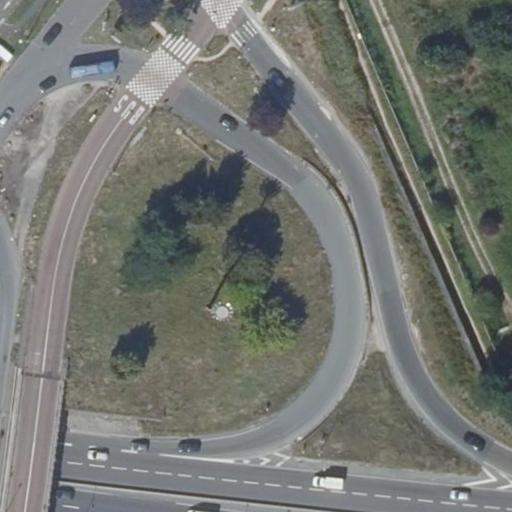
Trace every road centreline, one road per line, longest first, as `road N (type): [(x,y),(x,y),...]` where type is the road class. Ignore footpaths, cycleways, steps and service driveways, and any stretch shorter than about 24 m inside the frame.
road 1 (trunk): [(154,80),(311,190),(339,242),(349,323),(329,386),(274,435),(207,449),(153,448),(108,467)]
road 2 (trunk): [(511,464),(468,436),(420,385),(404,353),(358,174),(220,1)]
road 3 (trunk): [(511,508),(108,467)]
road 4 (tertiary): [(0,372),(8,274),(0,245)]
